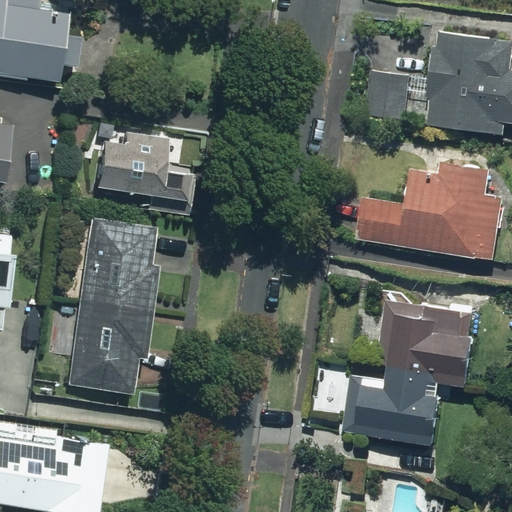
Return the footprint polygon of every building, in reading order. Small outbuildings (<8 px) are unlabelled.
[(48,3),(48,0),(0,0),(0,68),(82,72),(83,25),(74,25),(75,4),(48,3)] [(436,122),(511,130),(511,32),(447,25),(436,122)] [(379,66),(374,114),(412,118),(417,70),(379,66)] [(0,110),(0,81),(0,77),(0,76),(0,173),(15,174),(19,112),(0,110)] [(160,106),(159,123),(214,128),(215,111),(160,106)] [(177,160),(178,133),(111,130),(109,170),(156,173),(154,207),(210,210),(212,162),(177,160)] [(410,193),(365,190),(362,243),(507,254),(511,186),(511,159),(413,152),(410,193)] [(173,222),(95,210),(68,382),(146,394),(173,222)] [(0,226),(0,302),(13,303),(16,228),(0,226)] [(446,353),(481,354),(482,303),(383,301),(383,365),(396,365),(395,378),(351,377),(350,426),(452,427),(453,385),(446,385),(446,353)] [(0,499),(111,511),(119,442),(0,430),(0,499)]
